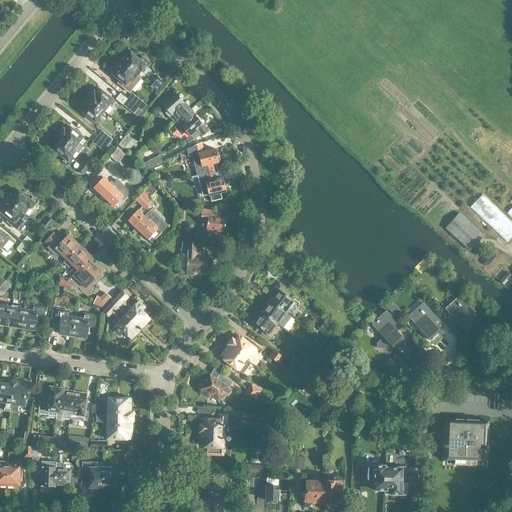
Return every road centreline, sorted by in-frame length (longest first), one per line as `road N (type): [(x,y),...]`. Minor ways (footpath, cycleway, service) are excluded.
road 1 (residential): [(201,325),(241,276),(253,241),(252,165),(219,96),(122,9)]
road 2 (residential): [(201,325),(11,145)]
road 3 (residential): [(11,145),(122,9)]
road 4 (residential): [(169,378),(0,351)]
road 5 (residential): [(159,511),(169,378)]
road 6 (unknown): [(405,352),(434,375),(464,375),(477,370),(498,335)]
